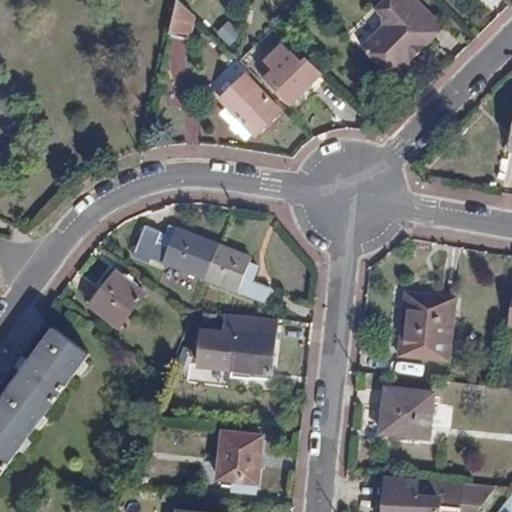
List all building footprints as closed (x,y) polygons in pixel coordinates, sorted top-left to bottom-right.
[(170,34),(193,39),(197,19),(191,13),(178,0),(177,4),(170,34)] [(362,44),(394,77),(444,27),(416,0),(383,0),(376,8),(383,15),(383,24),(362,44)] [(229,21),(216,32),(229,46),(242,35),(229,21)] [(292,105),(324,73),(307,57),(303,62),(284,43),(265,62),(269,65),(261,74),(292,105)] [(246,75),(221,100),(230,107),(253,133),(257,136),(283,111),(246,75)] [(321,89),(349,117),(359,108),(330,80),(321,89)] [(224,113),(248,138),(253,133),(230,107),(224,113)] [(145,226),(135,252),(205,279),(218,245),(169,227),(163,242),(159,240),(162,233),(145,226)] [(250,262),(251,258),(218,245),(205,279),(266,304),(272,289),(253,281),(259,266),(250,262)] [(90,305),(118,327),(145,292),(117,270),(90,305)] [(399,356),(450,361),(456,298),(405,292),(399,356)] [(244,370),(272,373),(278,319),(254,317),(252,335),(236,333),(233,369),(236,370),(236,374),(243,375),(244,370)] [(49,324),(0,390),(0,475),(89,354),(49,324)] [(380,432),(430,438),(434,393),(385,387),(380,432)] [(234,491),(257,493),(264,435),(223,432),(218,478),(235,480),(234,491)] [(492,489),(462,486),(386,479),(382,511),(439,511),(440,506),(461,509),(478,510),(492,489)] [(511,511),(511,494),(497,511),(511,511)]
